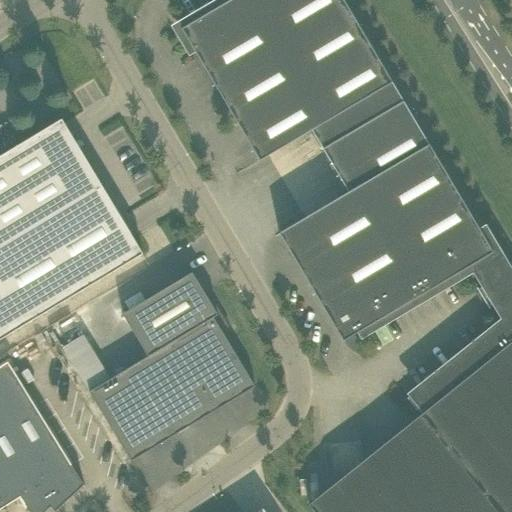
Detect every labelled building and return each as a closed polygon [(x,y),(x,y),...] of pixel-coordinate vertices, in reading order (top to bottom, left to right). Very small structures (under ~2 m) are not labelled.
[(222,0),(183,23),(180,35),(190,51),(194,49),(260,161),(312,131),(330,161),(411,114),(343,0),(222,0)] [(481,233),(411,114),(330,161),(348,192),(279,233),(343,341),(361,331),(363,335),(474,269),(483,284),(476,288),(489,309),(496,305),(505,320),(412,395),(425,411),(308,505),(314,511),(511,511),(511,275),(495,247),(485,230),(481,233)] [(0,340),(143,255),(141,251),(76,144),(77,143),(77,142),(53,157),(41,137),(64,123),(62,120),(0,156),(0,340)] [(111,379),(85,337),(64,350),(131,461),(255,387),(213,317),(217,315),(207,299),(192,273),(123,315),(148,356),(111,379)] [(85,487),(75,470),(9,362),(0,367),(0,509),(21,497),(29,511),(44,511),(60,498),(63,504),(84,488),(85,487)]
